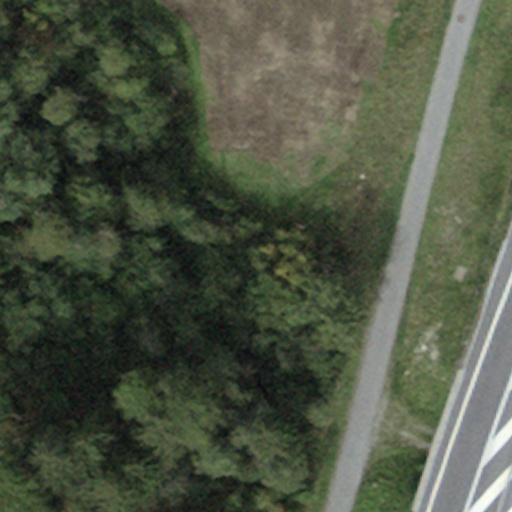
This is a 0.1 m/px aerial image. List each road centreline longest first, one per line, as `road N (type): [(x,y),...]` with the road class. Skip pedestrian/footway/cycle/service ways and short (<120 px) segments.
road 1 (track): [(467,0),(417,173),(358,511)]
road 2 (trunk): [(511,323),(445,511)]
road 3 (track): [(372,453),(511,481)]
